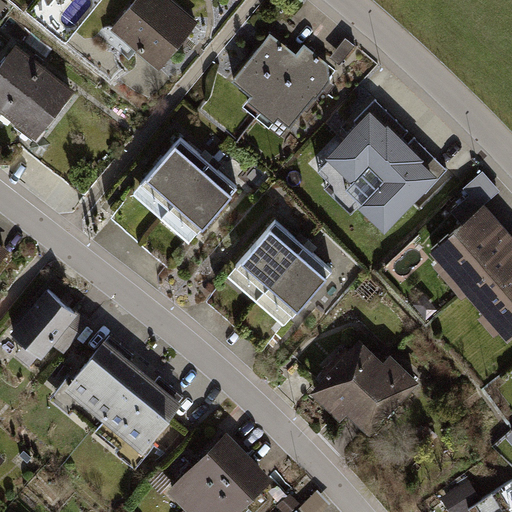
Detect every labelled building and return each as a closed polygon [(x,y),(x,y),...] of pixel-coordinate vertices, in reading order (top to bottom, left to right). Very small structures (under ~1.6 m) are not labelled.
[(170,0),(137,0),(113,30),(161,69),(199,23),(170,0)] [(259,43),(232,75),(251,91),(248,95),(274,116),(278,112),(289,123),(314,91),(316,93),(325,83),(329,79),(328,59),(303,40),(294,51),(269,31),(259,43)] [(346,35),(330,54),(340,62),(356,43),(346,35)] [(21,45),(0,70),(0,117),(5,112),(37,138),(76,90),(39,60),(21,45)] [(384,123),(367,106),(325,149),(329,152),(317,164),(329,176),(324,182),(350,207),(358,198),(386,225),(416,194),(437,172),(422,156),(424,154),(407,137),(388,119),(384,123)] [(234,183),(177,135),(130,191),(187,239),(234,183)] [(450,208),(460,219),(484,197),(486,199),(499,187),(483,169),(463,186),(469,192),(450,208)] [(460,219),(429,246),(437,255),(431,260),(459,293),(464,288),(482,309),(477,314),(492,332),(498,327),(505,336),(511,329),(511,229),(486,199),(484,197),(460,219)] [(0,220),(0,257),(18,234),(0,220)] [(296,240),(273,220),(228,273),(284,321),(329,268),(309,251),(296,240)] [(66,276),(24,323),(60,356),(103,309),(66,276)] [(123,327),(79,380),(153,440),(196,388),(123,327)] [(363,333),(309,386),(338,414),(347,405),(370,429),(422,377),(392,347),(384,354),(363,333)] [(241,425),(186,476),(219,511),(242,511),(285,472),(241,425)] [(483,498),(469,477),(442,494),(453,511),(461,511),(469,507),(483,498)] [(511,511),(511,479),(483,498),(469,507),(471,511),(511,511)]
